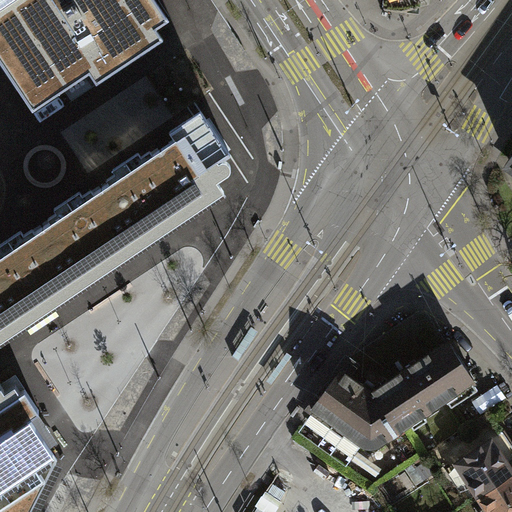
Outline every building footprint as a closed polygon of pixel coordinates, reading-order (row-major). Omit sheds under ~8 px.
[(0,0),(0,61),(34,112),(90,74),(97,85),(164,40),(157,30),(170,21),(155,0),(0,0)] [(207,119),(44,227),(83,283),(170,226),(165,217),(204,191),(195,178),(230,155),(207,119)] [(0,226),(10,220),(0,203),(0,226)] [(0,338),(83,283),(44,227),(0,255),(0,338)] [(412,315),(348,358),(379,380),(408,424),(453,394),(459,402),(479,387),(448,339),(445,341),(428,318),(424,321),(416,319),(412,315)] [(376,446),(408,424),(379,380),(348,358),(312,409),(363,445),(376,446)] [(25,389),(0,405),(0,511),(30,511),(57,460),(29,417),(39,410),(25,389)] [(455,461),(478,495),(511,472),(511,470),(505,459),(511,454),(511,446),(502,431),(455,461)] [(511,511),(511,472),(478,495),(488,511),(511,511)]
